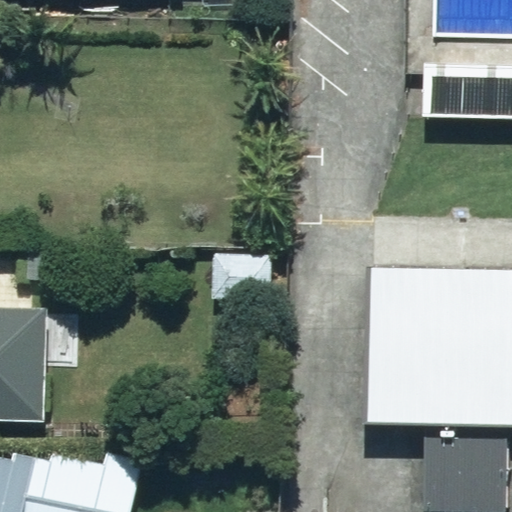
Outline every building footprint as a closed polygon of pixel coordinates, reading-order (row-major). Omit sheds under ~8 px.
[(511,80),(441,78),(439,127),(511,129),(511,80)] [(242,255),(242,246),(194,245),(192,309),(239,310),(240,297),(286,299),(287,256),(242,255)] [(511,273),(362,268),(357,420),(511,425),(511,273)] [(0,422),(53,423),(54,308),(0,307),(0,422)] [(511,511),(511,430),(429,428),(426,510),(481,511),(511,511)] [(0,511),(135,511),(142,478),(0,451),(0,511)]
